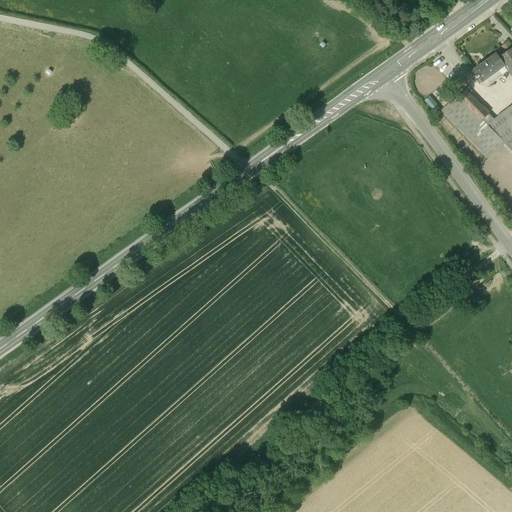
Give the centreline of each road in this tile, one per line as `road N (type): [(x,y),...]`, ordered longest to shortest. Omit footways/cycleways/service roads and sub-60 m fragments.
road 1 (secondary): [(383,75),(0,348)]
road 2 (track): [(0,19),(99,42),(247,169)]
road 3 (track): [(407,327),(247,169)]
road 4 (unclassified): [(511,250),(383,75)]
road 5 (secondary): [(488,0),(383,75)]
